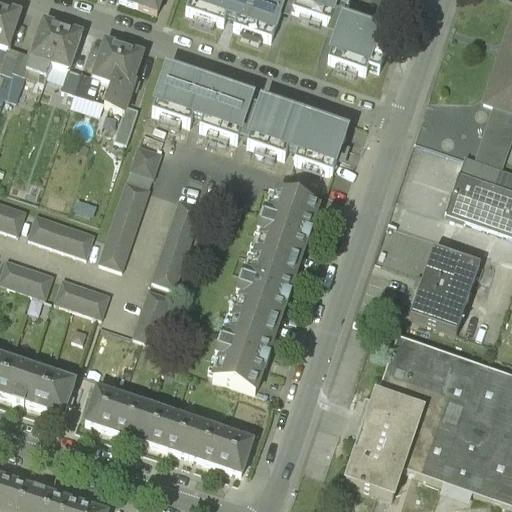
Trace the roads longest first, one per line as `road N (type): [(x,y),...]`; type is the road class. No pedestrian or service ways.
road 1 (residential): [(400,121),(265,511)]
road 2 (residential): [(39,0),(400,121)]
road 3 (residential): [(0,436),(218,511)]
road 4 (residential): [(444,0),(400,121)]
